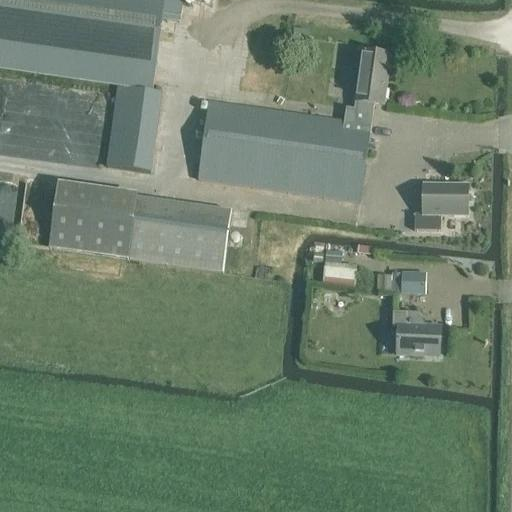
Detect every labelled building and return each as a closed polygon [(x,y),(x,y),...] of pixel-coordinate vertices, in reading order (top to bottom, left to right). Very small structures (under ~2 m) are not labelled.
[(0,0),(0,68),(154,90),(163,21),(181,24),(184,0),(0,0)] [(384,107),(391,57),(363,53),(355,111),(347,111),(345,124),(210,105),(199,182),(361,205),(375,105),(384,107)] [(117,90),(106,170),(151,176),(162,96),(117,90)] [(414,234),(441,235),(441,219),(468,219),(468,188),(422,188),(423,217),(414,217),(414,234)] [(137,201),(57,189),(48,251),(128,262),(137,201)] [(128,262),(223,276),(232,214),(137,201),(128,262)] [(322,286),(355,289),(357,272),(323,269),(322,286)] [(426,298),(426,277),(392,276),(392,297),(426,298)] [(393,329),(399,329),(398,358),(439,361),(440,330),(417,328),(418,316),(393,315),(393,329)]
